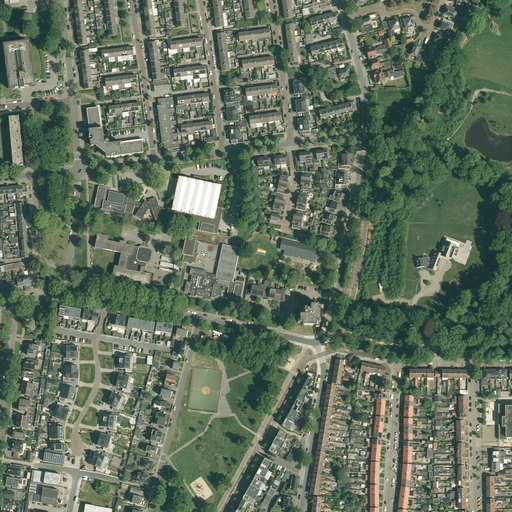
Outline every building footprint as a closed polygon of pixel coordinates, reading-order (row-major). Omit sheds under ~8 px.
[(455,0),(456,1),(457,0),(457,2),(456,2),(456,6),(455,9),(463,12),(463,7),(466,8),(467,4),(466,4),(465,3),(464,0),(455,0)] [(452,7),(452,8),(451,10),(447,9),(445,12),(443,16),(448,18),(449,16),(454,19),(456,15),(455,15),(457,10),(460,11),(452,7)] [(334,13),(328,14),(330,22),(331,24),(334,23),(337,22),(334,13)] [(222,14),(214,15),(215,22),(223,20),(226,20),(225,14),(222,14)] [(331,24),(330,22),(328,14),(322,16),(324,24),(327,23),(327,25),(331,24)] [(324,26),(324,24),(322,16),(315,18),(317,25),(320,25),(321,27),(324,26)] [(311,27),(314,26),(315,28),(318,27),(317,25),(315,18),(309,19),(311,27)] [(404,24),(401,25),(403,33),(404,33),(406,33),(408,33),(408,28),(413,27),(411,18),(403,20),(404,24)] [(366,20),(365,19),(366,20),(360,22),(359,22),(360,26),(361,26),(361,28),(362,28),(363,30),(362,31),(363,31),(364,34),(374,31),(370,19),(366,20)] [(223,20),(215,22),(216,28),(224,27),(228,27),(227,20),(226,20),(223,20)] [(386,24),(383,24),(384,30),(387,29),(389,35),(390,35),(392,35),(394,35),(394,30),(399,29),(397,21),(389,23),(390,26),(387,27),(386,24)] [(445,24),(442,23),(441,22),(440,23),(439,25),(439,26),(438,29),(447,32),(448,28),(451,30),(454,24),(447,21),(446,24),(445,24)] [(156,39),(154,29),(146,30),(147,37),(149,37),(150,40),(156,39)] [(439,33),(438,35),(437,35),(436,38),(435,38),(434,40),(435,40),(434,41),(443,44),(445,41),(448,42),(450,37),(439,33)] [(201,41),(203,41),(203,38),(195,39),(196,47),(202,46),(201,41)] [(337,49),(337,51),(338,52),(341,51),(341,50),(344,49),(341,39),(335,41),(337,49)] [(367,54),(386,49),(392,47),(390,39),(384,41),(385,46),(378,47),(378,48),(374,49),(374,47),(366,49),(367,54)] [(337,49),(335,41),(329,43),(331,50),(331,52),(337,51),(337,49)] [(23,86),(28,85),(28,81),(26,82),(25,79),(33,78),(33,77),(29,42),(4,45),(7,71),(8,71),(9,85),(9,86),(10,86),(11,87),(11,88),(12,88),(13,88),(17,87),(18,86),(20,86),(20,89),(24,88),(23,86)] [(170,47),(168,48),(168,53),(171,53),(171,54),(177,53),(177,50),(176,42),(169,43),(170,47)] [(331,52),(331,50),(329,43),(322,44),(324,52),(328,51),(328,53),(331,52)] [(322,44),(316,46),(318,54),(321,53),(322,55),(325,54),(324,52),(322,44)] [(419,50),(420,47),(414,45),(413,48),(412,47),(410,51),(411,52),(410,55),(416,57),(416,61),(423,64),(423,59),(424,51),(421,51),(419,50)] [(319,56),(318,54),(316,46),(310,48),(312,55),(315,55),(315,57),(319,56)] [(429,47),(429,50),(429,51),(427,52),(424,51),(423,59),(426,59),(427,57),(430,56),(431,58),(437,57),(436,54),(437,54),(437,49),(436,50),(435,46),(429,47)] [(133,50),(132,48),(126,49),(128,61),(137,60),(135,49),(133,50)] [(382,53),(387,52),(386,49),(367,54),(368,59),(377,57),(376,55),(382,53)] [(102,60),(108,59),(107,51),(101,52),(102,56),(99,57),(100,62),(102,61),(102,60)] [(298,65),(298,62),(297,56),(289,57),(290,63),(292,63),(292,66),(298,65)] [(372,70),(384,66),(385,68),(390,66),(389,62),(379,65),(378,59),(377,59),(369,61),(372,70)] [(198,67),(192,68),(193,76),(193,79),(194,83),(199,82),(199,81),(200,81),(200,78),(199,75),(198,67)] [(338,71),(336,71),(335,68),(329,69),(330,73),(327,73),(327,77),(335,79),(335,76),(339,76),(340,78),(341,81),(345,80),(344,77),(348,76),(348,75),(349,75),(348,72),(350,72),(349,69),(346,70),(346,71),(345,71),(344,69),(338,71)] [(173,71),(174,78),(172,78),(173,86),(175,85),(174,78),(180,78),(179,70),(173,71)] [(374,79),(389,75),(390,74),(393,73),(393,70),(389,71),(389,72),(382,74),(381,71),(373,74),(373,75),(372,76),(373,78),(374,78),(374,79)] [(404,76),(402,71),(393,73),(390,74),(390,77),(393,76),(394,79),(404,76)] [(390,74),(389,75),(374,79),(375,79),(376,84),(384,82),(383,79),(390,77),(390,74)] [(293,89),(304,88),(303,84),(306,84),(305,78),(299,79),(299,82),(293,83),(293,85),(292,88),(293,89)] [(106,87),(112,86),(111,79),(105,79),(106,87),(103,87),(104,94),(107,93),(106,87)] [(277,85),(270,86),(271,94),(278,93),(278,95),(281,94),(280,87),(277,87),(277,85)] [(230,88),(231,90),(231,91),(224,92),(224,94),(224,97),(224,98),(235,97),(234,91),(237,90),(237,87),(230,88)] [(304,88),(293,89),(293,90),(294,93),(295,95),(301,94),(301,97),(308,97),(307,93),(304,93),(304,88)] [(233,106),(239,105),(239,102),(236,102),(235,97),(224,98),(224,99),(225,102),(226,102),(226,104),(232,103),(233,106)] [(302,101),(299,101),(295,102),(296,103),(295,103),(295,106),(295,108),(306,106),(305,100),(308,100),(308,97),(301,97),(302,101)] [(157,100),(158,106),(168,105),(173,104),(172,98),(157,100)] [(346,112),(349,111),(349,113),(353,112),(352,109),(356,108),(354,102),(350,103),(344,104),(346,112)] [(346,114),(346,112),(344,104),(337,106),(339,114),(343,113),(343,115),(346,114)] [(169,109),(168,105),(158,106),(157,106),(157,110),(155,110),(156,110),(156,113),(169,111),(169,113),(172,112),(171,109),(169,109)] [(226,117),(237,115),(237,109),(240,109),(239,105),(233,106),(233,110),(227,111),(227,112),(226,112),(226,115),(226,117)] [(99,153),(99,154),(101,151),(103,153),(104,153),(106,153),(106,158),(143,153),(142,142),(143,141),(143,140),(108,144),(107,144),(109,141),(107,140),(105,142),(104,142),(99,106),(98,106),(98,108),(86,110),(87,114),(86,114),(86,117),(87,117),(88,121),(87,121),(87,124),(88,124),(89,128),(88,129),(88,132),(89,131),(90,136),(89,136),(90,142),(91,142),(91,146),(96,146),(96,147),(99,149),(97,152),(99,153)] [(116,114),(115,106),(106,107),(107,117),(109,117),(109,118),(116,117),(116,114)] [(306,106),(295,108),(295,109),(296,112),(297,112),(297,113),(301,113),(303,113),(303,116),(310,115),(309,112),(308,106),(306,106)] [(340,116),(339,114),(337,106),(331,108),(333,115),(336,115),(337,117),(340,116)] [(333,115),(331,108),(325,110),(327,117),(333,115)] [(325,110),(318,111),(320,119),(324,118),(324,120),(327,119),(327,117),(325,110)] [(237,115),(226,117),(227,118),(228,121),(228,122),(235,121),(235,125),(242,124),(240,115),(237,115)] [(304,119),(302,120),(298,120),(298,122),(297,122),(297,125),(297,126),(308,125),(308,122),(311,121),(310,115),(303,116),(304,119)] [(256,124),(255,116),(246,118),(247,122),(249,122),(250,125),(256,124)] [(19,117),(9,117),(10,129),(11,135),(20,134),(19,117)] [(157,123),(158,125),(171,124),(171,125),(174,125),(173,122),(171,122),(170,117),(159,119),(159,122),(156,123),(157,123)] [(182,121),(178,121),(179,129),(177,129),(177,134),(178,136),(188,135),(188,133),(186,125),(183,126),(182,121)] [(229,135),(240,134),(239,130),(242,130),(242,128),(242,124),(235,125),(236,128),(229,129),(230,131),(229,131),(229,134),(229,135)] [(299,132),(300,132),(305,131),(306,135),(312,134),(311,128),(309,128),(308,125),(297,126),(297,128),(298,130),(299,130),(299,132)] [(22,150),(20,134),(11,135),(12,150),(22,150)] [(240,134),(229,135),(229,137),(230,139),(231,139),(231,141),(237,140),(238,144),(244,143),(243,137),(240,137),(240,134)] [(178,141),(173,142),(163,144),(164,150),(179,148),(178,141)] [(23,166),(22,159),(22,150),(12,150),(13,161),(13,167),(21,166),(23,166)] [(321,151),(322,160),(328,159),(328,162),(331,162),(330,156),(327,156),(327,151),(326,151),(325,150),(321,151)] [(319,160),(322,160),(321,151),(317,152),(316,152),(316,157),(314,158),(314,164),(319,163),(319,160)] [(300,154),(299,154),(300,160),(297,160),(297,166),(300,166),(300,163),(305,162),(304,153),(300,154)] [(308,153),(304,153),(305,162),(306,165),(311,164),(314,164),(314,158),(311,158),(310,153),(309,153),(308,153)] [(271,160),(272,163),(272,169),(273,169),(275,169),(276,169),(277,169),(277,166),(280,165),(279,156),(275,157),(275,158),(274,158),(274,160),(271,160)] [(286,161),(285,156),(284,156),(279,156),(280,165),(281,168),(287,167),(289,167),(289,161),(286,161)] [(264,170),(263,167),(262,158),(258,159),(258,160),(257,160),(258,165),(255,165),(255,171),(264,170)] [(267,158),(262,158),(263,167),(269,167),(270,170),(272,169),(272,163),(269,164),(268,158),(267,159),(267,158)] [(350,161),(342,161),(342,164),(339,164),(339,169),(344,169),(344,166),(350,166),(350,165),(350,161)] [(336,171),(336,180),(339,180),(347,180),(347,176),(347,174),(342,174),(342,171),(336,171)] [(301,181),(312,182),(312,176),(312,173),(311,173),(303,172),(302,176),(301,176),(301,181)] [(174,211),(173,217),(200,223),(200,225),(198,231),(207,232),(217,235),(218,229),(223,209),(216,207),(217,203),(219,195),(221,186),(221,183),(217,182),(213,182),(207,181),(208,178),(199,176),(195,175),(194,178),(183,175),(180,175),(179,178),(176,192),(172,211),(174,211)] [(275,177),(274,183),(287,186),(288,182),(287,181),(288,177),(280,175),(279,175),(278,178),(275,177)] [(347,180),(339,180),(336,180),(335,185),(335,189),(341,190),(341,188),(341,185),(347,185),(347,184),(347,180)] [(311,188),(312,182),(301,181),(300,185),(301,185),(301,190),(309,191),(309,188),(311,188)] [(274,183),(272,189),(275,189),(277,190),(276,193),(284,194),(285,190),(286,190),(287,186),(274,183)] [(98,187),(94,207),(102,208),(101,213),(124,217),(125,213),(132,215),(133,210),(134,207),(135,203),(137,194),(125,192),(124,195),(106,191),(106,188),(101,187),(100,187),(98,187)] [(296,200),(297,201),(308,203),(309,197),(310,192),(309,191),(308,192),(301,191),(299,196),(298,196),(298,197),(297,197),(296,200)] [(343,200),(345,195),(335,191),(333,197),(330,195),(329,199),(341,203),(342,199),(343,200)] [(269,202),(272,203),(283,205),(284,201),(283,200),(284,196),(276,194),(275,197),(271,196),(269,202)] [(173,217),(174,211),(172,211),(168,209),(168,210),(159,208),(156,198),(148,201),(149,204),(145,201),(143,204),(135,203),(134,207),(140,208),(135,217),(141,220),(148,210),(152,211),(156,222),(163,220),(160,213),(166,214),(165,214),(168,215),(168,214),(171,215),(171,217),(173,217)] [(306,209),(308,203),(297,201),(296,200),(296,204),(296,205),(297,205),(296,209),(304,211),(306,212),(306,209)] [(339,211),(341,206),(330,202),(329,208),(326,207),(325,210),(336,214),(338,210),(339,211)] [(282,209),(283,205),(272,203),(271,208),(273,209),(272,211),(280,213),(281,209),(282,209)] [(294,215),(293,219),(303,222),(305,213),(296,211),(295,215),(294,215)] [(270,220),(269,223),(277,225),(278,220),(279,221),(280,216),(269,214),(268,220),(270,220)] [(322,222),(325,224),(333,226),(334,221),(335,222),(337,217),(334,216),(335,215),(330,214),(330,215),(326,214),(325,220),(323,219),(322,222)] [(292,228),(301,230),(301,231),(303,222),(293,219),(292,224),(293,224),(292,228)] [(321,226),(320,231),(323,232),(322,236),(330,237),(331,233),(332,233),(333,228),(321,226)] [(138,282),(141,282),(141,286),(149,288),(149,284),(151,275),(144,273),(144,272),(145,267),(144,267),(145,262),(147,263),(150,261),(152,252),(150,249),(141,247),(138,249),(133,248),(134,246),(126,245),(127,241),(124,240),(123,242),(121,241),(120,241),(120,244),(108,241),(109,237),(97,235),(95,248),(121,253),(118,267),(115,266),(112,276),(139,282),(138,282)] [(189,263),(192,263),(195,264),(197,256),(198,257),(199,252),(198,251),(200,242),(196,242),(197,237),(186,235),(182,255),(184,255),(182,262),(189,264),(189,263)] [(284,251),(283,255),(315,262),(316,257),(318,258),(320,248),(282,240),(280,249),(284,251)] [(422,260),(422,259),(415,260),(417,268),(424,267),(425,266),(428,267),(427,268),(435,271),(441,256),(450,259),(451,258),(454,259),(458,251),(455,249),(456,246),(445,242),(443,248),(441,247),(438,254),(434,252),(432,258),(431,261),(427,259),(422,260)] [(206,271),(191,268),(189,275),(192,275),(190,282),(186,281),(184,293),(190,294),(190,296),(195,297),(196,296),(205,298),(205,299),(211,300),(211,298),(217,299),(220,286),(223,287),(222,289),(223,289),(225,289),(225,290),(226,287),(228,288),(226,299),(232,300),(232,299),(240,300),(244,283),(236,281),(235,283),(232,282),(239,249),(223,245),(217,272),(222,275),(221,277),(220,276),(206,273),(206,271)] [(187,264),(183,263),(178,286),(182,287),(187,264)] [(27,269),(28,275),(30,285),(36,283),(35,276),(32,277),(31,271),(34,271),(33,267),(27,269)] [(25,272),(22,273),(24,286),(30,285),(28,275),(25,276),(25,272)] [(4,279),(1,279),(2,282),(4,292),(10,291),(7,278),(7,277),(6,277),(6,278),(4,279)] [(10,277),(7,278),(10,291),(16,290),(14,280),(11,281),(10,277)] [(256,296),(256,295),(262,296),(262,297),(262,298),(265,298),(268,282),(265,281),(264,285),(258,284),(258,287),(256,296)] [(251,296),(251,295),(251,294),(256,295),(256,296),(258,287),(252,286),(253,283),(250,282),(247,295),(251,296)] [(274,300),(276,290),(270,289),(271,283),(268,282),(265,298),(268,299),(269,298),(274,299),(274,300)] [(274,300),(274,299),(279,300),(279,301),(283,302),(285,289),(282,288),(281,291),(276,290),(274,300)] [(299,314),(299,321),(302,321),(302,324),(302,325),(316,326),(316,323),(320,323),(321,309),(318,309),(318,305),(310,305),(310,309),(307,309),(307,308),(303,307),(303,315),(299,314)] [(80,316),(79,322),(82,322),(88,323),(88,321),(90,310),(87,310),(88,308),(84,308),(83,316),(80,316)] [(88,321),(88,323),(97,325),(98,319),(95,318),(96,311),(90,310),(88,321)] [(110,321),(109,327),(118,328),(120,315),(114,314),(113,321),(110,321)] [(120,315),(118,328),(127,330),(128,324),(125,324),(126,315),(123,315),(123,316),(120,315)] [(175,335),(185,338),(187,331),(180,330),(181,329),(178,328),(178,329),(177,329),(175,335)] [(34,345),(29,344),(28,350),(38,351),(39,346),(40,346),(41,342),(35,341),(34,345)] [(176,353),(179,354),(179,355),(183,356),(184,352),(184,351),(185,344),(176,342),(175,345),(178,346),(176,353)] [(66,352),(77,352),(77,346),(70,346),(70,343),(64,343),(64,352),(66,353),(66,352)] [(66,352),(66,353),(66,358),(64,358),(64,361),(70,361),(70,359),(77,359),(77,352),(66,352)] [(119,362),(132,364),(133,355),(127,354),(127,357),(120,356),(119,362)] [(32,363),(27,362),(24,362),(23,362),(23,365),(23,366),(23,369),(34,370),(35,366),(38,366),(39,361),(32,360),(32,363)] [(180,364),(174,363),(174,362),(170,361),(168,367),(172,368),(172,369),(178,371),(180,364)] [(132,373),(132,364),(119,362),(119,365),(118,365),(117,369),(126,369),(126,372),(132,373)] [(65,372),(77,372),(77,370),(78,370),(78,366),(70,366),(70,363),(64,363),(64,366),(65,366),(65,372)] [(27,372),(24,371),(23,378),(34,379),(35,373),(31,372),(31,371),(28,371),(27,372)] [(166,375),(165,379),(176,382),(177,377),(171,375),(171,372),(167,371),(166,375)] [(488,380),(490,380),(490,371),(485,371),(485,372),(482,372),(482,383),(488,383),(488,380)] [(65,372),(63,372),(63,381),(69,381),(69,378),(77,379),(77,372),(65,372)] [(117,381),(130,384),(132,375),(126,374),(125,376),(118,375),(117,381)] [(308,378),(301,390),(306,393),(313,379),(308,378)] [(175,384),(176,382),(165,379),(163,379),(162,384),(164,385),(168,386),(174,387),(176,387),(176,384),(175,384)] [(129,389),(130,384),(117,381),(116,387),(123,389),(122,391),(130,393),(131,390),(129,389)] [(61,392),(74,395),(74,392),(76,393),(76,389),(68,387),(69,384),(63,383),(61,392)] [(158,387),(157,391),(161,392),(160,396),(159,398),(166,400),(167,398),(171,399),(173,391),(167,389),(163,388),(158,387)] [(301,390),(296,400),(304,404),(305,397),(307,393),(306,393),(301,390)] [(74,395),(61,392),(59,401),(65,402),(65,399),(72,401),(74,395)] [(112,393),(109,398),(121,404),(125,396),(119,394),(118,396),(112,393)] [(121,404),(109,398),(108,401),(107,400),(105,404),(113,407),(112,410),(117,412),(121,404)] [(296,400),(291,409),(297,413),(299,414),(304,404),(296,400)] [(168,410),(168,409),(169,409),(170,404),(159,401),(157,406),(165,408),(165,409),(168,410)] [(55,411),(67,416),(69,410),(63,408),(64,405),(58,403),(55,411)] [(499,425),(500,440),(503,440),(507,440),(507,438),(511,437),(511,406),(507,406),(507,404),(499,404),(499,420),(499,425)] [(296,415),(297,413),(291,409),(285,419),(292,423),(294,419),(296,420),(299,416),(296,415)] [(65,421),(67,416),(55,411),(52,420),(57,422),(58,419),(65,421)] [(154,412),(153,418),(166,421),(165,420),(166,415),(154,412)] [(103,421),(116,423),(117,417),(119,417),(119,414),(112,413),(111,416),(104,415),(103,421)] [(151,423),(151,425),(154,426),(155,424),(164,427),(164,426),(164,424),(165,424),(166,421),(153,418),(154,418),(152,424),(151,423)] [(285,419),(282,426),(290,431),(292,432),(293,429),(292,428),(294,424),(292,423),(285,419)] [(115,432),(116,423),(103,421),(103,423),(101,423),(101,427),(109,428),(109,431),(115,432)] [(49,424),(50,433),(63,433),(63,430),(64,430),(64,427),(56,427),(55,424),(49,424)] [(20,433),(15,432),(14,439),(24,440),(25,434),(27,435),(27,432),(20,430),(20,433)] [(279,431),(276,438),(284,442),(286,438),(288,439),(290,437),(279,431)] [(63,433),(50,433),(50,442),(56,442),(56,440),(63,439),(63,433)] [(110,443),(112,437),(113,438),(114,435),(108,433),(107,436),(100,433),(99,439),(110,443)] [(160,444),(161,438),(151,436),(149,435),(147,440),(150,441),(160,444)] [(284,442),(276,438),(272,444),(280,449),(283,451),(285,448),(282,447),(284,442)] [(111,443),(110,443),(99,439),(97,446),(104,448),(103,450),(110,453),(111,450),(110,449),(111,443)] [(13,442),(12,448),(12,449),(15,449),(14,452),(20,453),(21,450),(22,450),(23,443),(13,442)] [(64,444),(63,444),(53,444),(53,449),(52,449),(51,454),(60,455),(60,452),(61,451),(64,451),(65,446),(64,445),(64,444)] [(280,449),(272,444),(268,451),(277,456),(280,450),(280,449)] [(155,455),(157,449),(147,446),(145,452),(155,455)] [(289,454),(294,456),(298,450),(293,447),(289,454)] [(63,465),(65,456),(60,455),(51,454),(45,453),(44,462),(63,465)] [(94,453),(92,459),(105,464),(108,465),(110,459),(107,458),(108,455),(102,453),(101,456),(94,453)] [(152,465),(153,463),(144,460),(145,457),(139,455),(138,458),(141,459),(141,462),(143,462),(142,467),(145,468),(145,470),(149,471),(150,469),(153,470),(154,465),(152,465)] [(105,464),(92,459),(91,461),(90,461),(89,464),(97,467),(96,470),(101,472),(105,464)] [(260,467),(268,471),(272,463),(264,459),(260,467)] [(17,465),(17,468),(9,467),(8,468),(7,468),(7,473),(8,474),(7,474),(20,476),(21,469),(24,470),(24,466),(17,465)] [(256,474),(264,478),(268,471),(260,467),(256,474)] [(62,475),(32,471),(31,482),(60,486),(62,475)] [(148,484),(148,483),(149,483),(150,483),(150,482),(150,481),(149,480),(148,479),(149,476),(145,475),(146,472),(140,471),(139,474),(138,473),(136,481),(137,481),(147,484),(147,483),(148,484)] [(253,479),(263,484),(265,479),(264,478),(256,474),(253,479)] [(290,493),(296,494),(298,480),(292,479),(293,477),(290,475),(288,478),(288,481),(291,481),(290,493)] [(12,488),(18,489),(19,484),(22,484),(22,480),(10,478),(7,477),(7,480),(5,487),(10,488),(10,486),(12,486),(12,488)] [(252,482),(250,485),(259,490),(261,486),(264,488),(265,485),(263,484),(253,479),(252,479),(251,482),(252,482)] [(247,490),(257,495),(260,490),(259,490),(250,485),(250,486),(249,485),(247,489),(248,489),(247,490)] [(41,495),(40,503),(56,505),(57,499),(58,490),(43,488),(41,495)] [(146,499),(140,497),(141,495),(143,495),(144,492),(131,488),(129,496),(133,497),(131,503),(145,507),(146,502),(145,502),(146,499)] [(18,490),(10,489),(9,491),(9,492),(5,492),(4,498),(16,500),(18,490)] [(257,495),(247,490),(245,495),(254,500),(257,495)] [(254,500),(245,495),(244,495),(242,498),(243,499),(242,500),(252,505),(254,500)] [(292,506),(292,502),(291,502),(292,499),(291,498),(292,496),(286,495),(285,497),(283,508),(284,508),(283,509),(286,510),(287,509),(290,509),(291,506),(292,506)] [(249,511),(252,505),(242,500),(239,505),(247,510),(249,511)] [(3,501),(3,504),(2,511),(9,511),(10,509),(12,509),(13,502),(3,501)]
